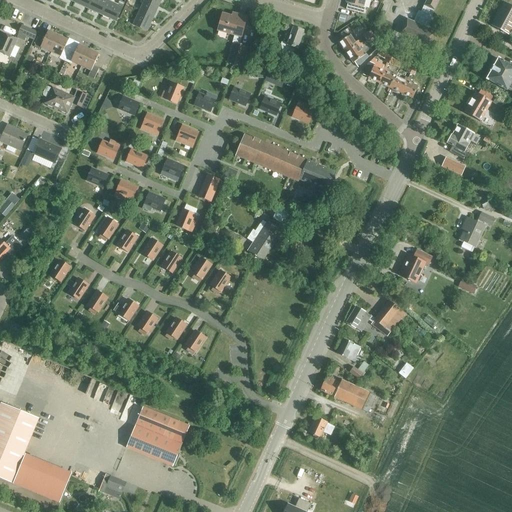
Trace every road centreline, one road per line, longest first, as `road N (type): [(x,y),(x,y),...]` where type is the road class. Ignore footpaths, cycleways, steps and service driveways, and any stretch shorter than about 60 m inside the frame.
road 1 (residential): [(288,415),(243,392),(242,337),(112,279),(79,255)]
road 2 (secondary): [(288,415),(396,181)]
road 3 (unknown): [(228,511),(88,442),(56,400),(15,380)]
road 4 (residential): [(396,181),(356,162),(325,133),(307,143),(222,108),(213,131)]
road 5 (residential): [(18,0),(131,52),(146,49),(196,0)]
road 6 (residential): [(415,140),(336,66),(325,46),(326,21)]
road 7 (secondary): [(415,140),(478,0)]
road 8 (residential): [(213,131),(178,194),(113,168)]
